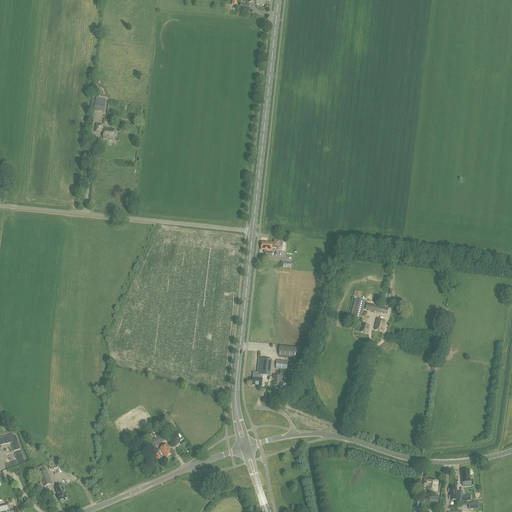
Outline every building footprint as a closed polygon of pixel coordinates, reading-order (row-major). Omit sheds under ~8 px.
[(96,101),(94,111),(105,112),(106,102),(96,101)] [(104,132),(103,138),(114,140),(115,130),(107,129),(102,128),(102,125),(97,124),(96,131),(104,132)] [(274,240),(273,242),(262,242),(261,250),(272,251),(272,248),(277,249),(277,250),(282,251),(282,247),(283,241),(280,241),(274,240)] [(364,301),(355,299),(350,320),(359,322),(364,301)] [(365,310),(387,314),(389,308),(367,303),(365,310)] [(383,332),(386,321),(377,319),(374,330),(383,332)] [(368,333),(369,325),(362,324),(361,332),(368,333)] [(280,345),(279,357),(301,359),(303,347),(280,345)] [(272,360),(261,359),(259,359),(257,373),(254,373),(253,378),(252,385),(262,386),(263,380),(262,380),(263,375),(271,376),(272,360)] [(276,369),(287,370),(288,361),(277,360),(276,369)] [(273,386),(274,386),(274,387),(275,388),(277,388),(278,388),(278,386),(280,387),(280,383),(283,383),(283,386),(286,386),(286,384),(287,384),(288,377),(274,376),(273,386)] [(161,431),(157,433),(158,435),(158,436),(147,443),(151,449),(166,439),(161,431)] [(21,449),(17,437),(13,435),(4,438),(4,437),(0,438),(0,482),(6,481),(3,473),(0,473),(0,445),(6,444),(11,443),(14,451),(21,449)] [(157,450),(158,451),(161,457),(164,456),(166,458),(173,454),(167,445),(160,449),(157,450)] [(158,460),(162,457),(161,457),(158,451),(157,451),(154,453),(153,453),(157,459),(158,460)] [(26,464),(22,453),(15,455),(17,461),(7,465),(8,470),(26,464)] [(462,483),(470,482),(469,470),(461,471),(462,483)] [(44,487),(52,484),(47,471),(39,474),(44,487)] [(424,479),(423,486),(428,486),(427,490),(437,492),(438,481),(427,480),(424,479)] [(461,484),(461,492),(473,491),(472,483),(461,484)] [(65,490),(63,485),(55,489),(57,493),(61,503),(69,500),(66,492),(66,493),(65,490)] [(458,493),(459,502),(471,501),(471,496),(463,496),(463,492),(458,493)]
